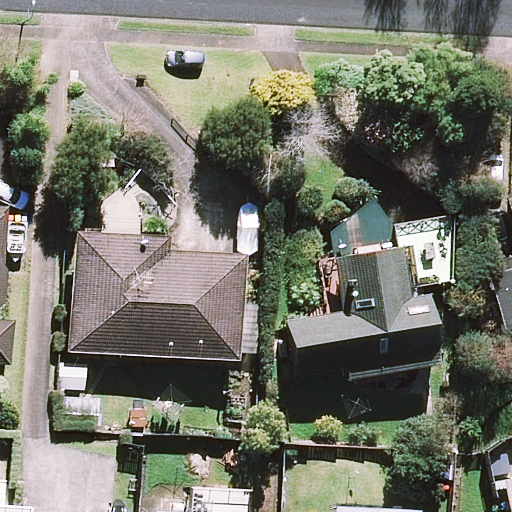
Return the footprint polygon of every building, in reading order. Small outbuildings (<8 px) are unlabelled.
[(511,180),(506,181),(511,207),(511,250),(488,256),(502,323),(511,320),(511,180)] [(454,271),(443,211),(399,220),(402,231),(330,245),(340,302),(281,313),(292,371),(342,362),(343,369),(430,353),(416,278),(454,271)] [(239,236),(76,227),(69,343),(232,352),(239,236)] [(95,400),(59,401),(60,435),(96,434),(95,400)] [(511,511),(511,468),(502,471),(509,511),(511,511)] [(227,511),(228,500),(147,496),(146,511),(227,511)] [(412,511),(413,500),(331,496),(330,511),(412,511)]
